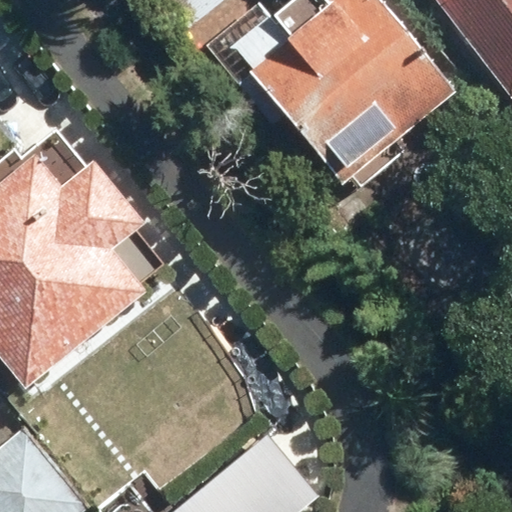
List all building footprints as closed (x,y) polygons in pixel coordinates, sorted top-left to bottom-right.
[(150,0),(183,41),(234,0),(150,0)] [(289,0),(229,49),(340,186),(353,175),(367,192),(412,155),(401,140),(469,85),(399,0),(338,0),(334,3),(331,0),(289,0)] [(511,0),(437,0),(511,89),(511,112),(510,114),(511,115),(511,0)] [(0,357),(27,390),(53,371),(150,294),(114,251),(146,224),(94,161),(63,187),(37,155),(0,185),(0,357)] [(83,511),(91,506),(25,428),(5,446),(0,449),(0,511),(83,511)] [(268,434),(174,511),(300,511),(320,496),(268,434)]
